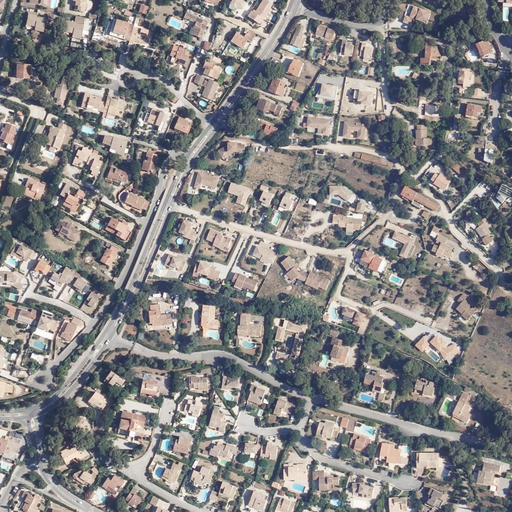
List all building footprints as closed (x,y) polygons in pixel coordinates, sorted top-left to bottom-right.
[(84,5),(84,1),(84,0),(74,0),(73,8),(82,9),(83,5),(84,5)] [(250,10),(247,15),(259,23),(262,18),(264,19),(270,8),(269,7),(271,3),(266,0),(262,0),(256,10),(254,8),(252,11),(250,10)] [(475,19),(476,25),(480,24),(479,17),(477,17),(474,6),(476,5),(474,0),(472,0),(470,0),(471,5),(467,6),(469,20),(475,19)] [(147,6),(140,4),(138,12),(145,14),(147,6)] [(413,25),(415,19),(428,23),(431,11),(414,5),(410,16),(405,15),(403,22),(413,25)] [(31,12),(31,9),(26,8),(24,21),(32,23),(32,24),(42,26),(44,15),(35,14),(35,12),(31,12)] [(184,11),(182,16),(192,20),(192,19),(195,20),(193,24),(192,23),(191,26),(194,28),(192,33),(200,36),(207,21),(192,15),(193,13),(189,12),(188,13),(184,11)] [(108,33),(122,38),(124,33),(112,31),(116,18),(112,17),(108,33)] [(72,21),(73,19),(64,18),(62,28),(70,30),(70,31),(79,33),(82,20),(76,19),(75,21),(72,21)] [(124,33),(125,30),(127,22),(116,18),(112,31),(124,33)] [(299,47),(303,38),(302,38),(304,34),(303,33),(305,27),(302,25),(298,32),(297,31),(291,43),(299,47)] [(335,31),(318,25),(316,34),(325,37),(325,39),(331,41),(335,31)] [(128,39),(127,42),(131,43),(132,41),(133,40),(140,42),(141,41),(147,42),(149,32),(146,31),(147,29),(136,27),(135,28),(131,27),(130,31),(128,39)] [(254,33),(246,27),(243,31),(244,32),(242,36),(235,31),(229,39),(240,47),(246,39),(249,41),(254,33)] [(349,52),(353,53),(355,45),(347,44),(348,41),(343,40),(341,52),(345,53),(349,54),(349,52)] [(493,53),(490,47),(488,48),(484,41),(476,45),(479,52),(477,53),(480,59),(493,53)] [(369,56),(372,57),(373,49),(367,48),(367,44),(363,43),(360,56),(365,57),(368,57),(369,56)] [(432,52),(438,53),(441,53),(441,46),(438,46),(438,43),(427,43),(426,56),(422,55),(422,62),(431,63),(431,56),(432,56),(432,52)] [(170,55),(168,60),(172,61),(173,59),(176,60),(175,61),(182,63),(185,54),(182,53),(184,49),(181,48),(182,47),(172,44),(168,54),(170,55)] [(328,57),(326,61),(334,62),(335,53),(331,52),(328,57)] [(215,69),(217,69),(219,64),(204,59),(200,71),(212,75),(215,69)] [(293,74),(297,76),(304,62),(294,59),(292,63),(291,63),(288,70),(294,72),(293,74)] [(469,67),(457,66),(457,70),(457,71),(457,73),(459,73),(458,84),(463,84),(463,86),(469,87),(470,80),(468,80),(469,72),(468,72),(469,67)] [(37,70),(33,69),(32,69),(29,69),(20,68),(17,68),(16,76),(29,77),(29,74),(37,74),(37,70)] [(68,77),(61,75),(59,82),(66,84),(68,77)] [(273,76),(268,86),(276,91),(281,93),(284,85),(280,83),(282,80),(273,76)] [(210,98),(216,81),(207,77),(201,94),(210,98)] [(55,82),(52,96),(54,96),(53,101),(64,104),(68,85),(55,82)] [(335,100),(338,86),(321,82),(318,96),(335,100)] [(102,110),(105,100),(99,99),(99,97),(94,96),(94,97),(88,95),(89,92),(83,90),(80,105),(85,106),(86,103),(92,104),(92,106),(97,107),(97,108),(102,110)] [(373,91),(355,90),(353,105),(372,106),(373,91)] [(111,93),(107,92),(105,100),(102,110),(101,115),(104,116),(104,114),(106,114),(106,113),(107,110),(115,112),(121,114),(124,103),(117,101),(118,99),(110,97),(111,93)] [(276,107),(263,100),(260,106),(274,113),(273,114),(278,117),(281,111),(276,108),(276,107)] [(293,102),(291,106),(300,110),(301,109),(302,106),(293,102)] [(466,113),(479,116),(481,107),(469,104),(466,113)] [(300,110),(291,106),(289,110),(298,114),(300,110)] [(162,110),(160,109),(158,115),(155,114),(156,113),(147,110),(144,118),(147,119),(159,124),(163,125),(167,113),(163,111),(162,110)] [(187,120),(177,116),(174,124),(188,130),(190,124),(187,123),(187,120)] [(329,121),(307,119),(307,124),(310,125),(310,128),(323,129),(322,134),(327,135),(329,121)] [(6,142),(10,144),(15,131),(12,130),(14,125),(6,122),(4,126),(2,132),(0,131),(0,132),(0,136),(2,138),(1,140),(6,142)] [(277,128),(261,122),(260,125),(265,127),(264,133),(274,137),(277,128)] [(49,139),(47,138),(44,145),(58,150),(61,141),(60,140),(66,126),(59,123),(57,128),(51,126),(48,131),(49,131),(52,132),(49,139)] [(362,132),(365,132),(366,125),(356,124),(356,126),(354,126),(355,124),(345,123),(343,137),(351,138),(351,131),(358,132),(357,139),(362,139),(362,132)] [(429,140),(426,127),(417,129),(418,133),(417,134),(419,144),(417,145),(417,149),(434,147),(433,139),(429,140)] [(112,137),(105,135),(103,142),(110,144),(112,137)] [(128,140),(115,136),(111,147),(125,151),(128,140)] [(230,150),(235,150),(245,151),(246,145),(237,144),(237,142),(233,142),(233,144),(229,144),(220,149),(225,157),(227,155),(226,152),(230,150)] [(90,155),(91,153),(92,150),(82,147),(81,151),(77,150),(73,161),(78,163),(79,162),(81,163),(83,160),(85,154),(90,155)] [(155,152),(142,152),(142,161),(140,161),(140,169),(152,170),(151,157),(155,157),(155,152)] [(100,156),(91,153),(90,155),(89,157),(93,159),(90,165),(89,169),(92,170),(91,171),(97,173),(101,162),(98,160),(100,156)] [(388,161),(361,154),(360,158),(360,159),(389,167),(391,163),(388,162),(388,161)] [(342,160),(338,166),(343,169),(347,163),(342,160)] [(466,172),(456,163),(453,168),(463,176),(466,172)] [(127,172),(109,167),(106,177),(112,179),(113,177),(125,181),(127,172)] [(451,181),(437,171),(430,180),(444,191),(451,181)] [(216,188),(219,177),(198,172),(194,187),(201,188),(202,185),(216,188)] [(28,186),(26,185),(23,192),(28,194),(29,191),(35,193),(34,196),(38,198),(44,183),(36,180),(37,179),(28,176),(26,181),(28,182),(30,183),(28,186)] [(251,189),(231,182),(228,193),(238,196),(236,203),(245,206),(251,189)] [(511,198),(511,188),(502,183),(492,205),(501,209),(507,196),(511,198)] [(74,187),(68,184),(60,197),(66,200),(64,204),(71,208),(70,210),(75,214),(86,195),(80,191),(75,199),(69,195),(74,187)] [(329,185),(330,196),(337,195),(347,202),(353,194),(342,185),(329,185)] [(402,194),(407,197),(411,189),(405,185),(403,189),(404,190),(402,194)] [(411,189),(407,197),(413,201),(414,198),(422,202),(436,211),(439,206),(411,189)] [(269,205),(273,195),(263,191),(259,200),(269,205)] [(291,194),(286,191),(278,206),(289,211),(293,201),(289,199),(291,194)] [(141,209),(142,208),(145,199),(146,199),(128,192),(125,201),(132,204),(132,205),(141,209)] [(414,198),(413,201),(412,204),(419,208),(422,202),(414,198)] [(145,199),(142,208),(146,210),(150,201),(145,199)] [(327,202),(319,200),(317,208),(325,211),(327,202)] [(366,204),(358,202),(356,209),(349,207),(348,210),(364,214),(366,204)] [(362,226),(363,220),(350,219),(350,220),(344,219),(345,216),(334,215),(333,225),(338,225),(338,227),(347,228),(347,229),(353,229),(359,230),(359,226),(362,226)] [(127,228),(127,227),(121,224),(112,219),(110,221),(108,220),(106,224),(109,226),(106,231),(127,242),(132,234),(125,231),(127,228)] [(486,224),(481,228),(478,230),(486,242),(485,242),(489,247),(495,242),(491,236),(494,234),(489,228),(493,226),(487,219),(484,221),(486,224)] [(74,243),(79,233),(80,233),(73,229),(73,230),(70,228),(71,226),(68,224),(67,226),(60,221),(55,230),(67,237),(66,238),(74,243)] [(191,231),(192,228),(193,225),(186,221),(184,225),(183,229),(181,232),(184,234),(189,235),(188,238),(196,241),(199,234),(194,232),(191,231)] [(221,233),(210,228),(205,240),(213,243),(212,246),(223,251),(224,247),(228,249),(232,239),(228,237),(227,239),(223,238),(223,236),(220,235),(221,233)] [(415,240),(394,231),(392,238),(405,244),(400,255),(406,258),(408,253),(412,255),(415,246),(413,245),(415,240)] [(437,253),(442,256),(442,254),(450,258),(452,252),(450,251),(452,248),(445,244),(447,240),(439,236),(436,240),(436,241),(436,242),(439,244),(439,243),(440,244),(439,247),(434,245),(431,251),(437,253)] [(273,264),(277,255),(269,251),(257,245),(252,256),(260,259),(259,261),(266,265),(268,262),(273,264)] [(24,258),(23,260),(27,262),(32,253),(21,246),(19,250),(15,247),(10,254),(14,257),(16,254),(24,258)] [(110,268),(118,251),(111,247),(109,250),(106,249),(99,262),(110,268)] [(369,268),(375,255),(376,253),(373,252),(374,250),(370,248),(369,250),(366,249),(361,259),(362,259),(360,263),(369,268)] [(22,262),(23,260),(24,258),(16,254),(14,257),(22,262)] [(175,267),(177,268),(177,269),(182,271),(186,262),(179,260),(179,258),(169,254),(164,264),(170,267),(169,268),(174,270),(175,267)] [(382,258),(375,255),(369,268),(376,271),(377,270),(382,259),(382,258)] [(311,284),(319,287),(326,290),(330,281),(313,274),(312,276),(309,275),(301,272),(299,273),(297,271),(295,268),(297,267),(289,257),(281,263),(289,272),(292,276),(290,278),(293,282),(297,279),(306,282),(305,284),(310,286),(311,284)] [(385,261),(382,259),(377,270),(381,271),(385,261)] [(46,276),(51,269),(40,262),(36,269),(39,271),(42,273),(46,276)] [(211,265),(200,262),(199,265),(196,264),(192,276),(198,278),(199,273),(208,276),(207,278),(218,281),(221,272),(216,270),(216,268),(210,267),(211,265)] [(20,284),(24,277),(15,272),(14,273),(4,273),(4,277),(0,277),(0,283),(6,284),(6,282),(12,282),(14,284),(13,286),(20,291),(23,286),(20,284)] [(69,284),(73,278),(67,274),(64,272),(61,277),(59,275),(57,277),(53,275),(48,283),(55,288),(53,290),(57,293),(65,282),(69,285),(69,284)] [(256,286),(258,282),(236,272),(231,282),(235,283),(233,288),(240,291),(242,289),(245,290),(246,288),(256,293),(258,288),(256,286)] [(79,277),(75,275),(73,278),(69,284),(76,289),(81,292),(86,285),(78,280),(79,277)] [(99,298),(91,293),(87,301),(90,303),(87,306),(93,309),(99,298)] [(454,297),(449,293),(445,298),(449,302),(454,297)] [(467,297),(464,293),(457,300),(460,303),(456,308),(462,314),(461,315),(467,320),(475,312),(474,312),(476,309),(472,306),(470,308),(469,306),(471,304),(465,299),(467,297)] [(152,323),(153,325),(171,323),(171,313),(160,314),(160,304),(151,305),(152,310),(150,310),(151,323),(152,323)] [(215,309),(202,308),(202,324),(203,324),(203,328),(218,328),(219,319),(214,319),(215,309)] [(364,316),(344,308),(342,315),(354,320),(352,325),(359,327),(364,316)] [(40,320),(41,317),(40,317),(41,314),(33,310),(31,313),(20,310),(19,312),(21,313),(19,318),(22,319),(23,316),(31,319),(30,322),(35,324),(34,326),(37,327),(40,320)] [(44,310),(43,312),(41,317),(40,320),(37,327),(37,329),(42,330),(42,332),(51,335),(53,329),(56,329),(57,325),(51,322),(54,313),(44,310)] [(238,326),(238,334),(247,334),(247,336),(260,336),(260,326),(252,325),(251,327),(249,327),(250,317),(241,316),(240,326),(238,326)] [(63,333),(62,333),(60,337),(66,340),(65,340),(70,342),(75,332),(73,331),(75,327),(69,324),(67,328),(66,327),(63,333)] [(328,335),(337,338),(339,332),(333,330),(333,329),(330,328),(328,335)] [(442,353),(445,359),(449,356),(456,354),(457,353),(454,347),(450,349),(447,344),(440,334),(437,336),(432,331),(429,334),(428,333),(415,345),(422,352),(429,344),(431,341),(441,351),(442,353)] [(340,360),(339,363),(344,364),(349,350),(340,347),(342,341),(334,339),(331,345),(333,346),(330,356),(331,356),(340,360)] [(287,348),(287,351),(295,351),(296,350),(299,350),(299,341),(278,340),(278,348),(280,348),(287,348)] [(276,358),(290,360),(291,354),(277,352),(276,358)] [(222,388),(227,389),(227,385),(235,387),(237,387),(239,379),(232,378),(233,373),(223,370),(222,376),(224,377),(222,388)] [(115,384),(120,387),(125,381),(112,372),(107,379),(110,381),(109,382),(113,386),(115,384)] [(382,382),(384,377),(376,375),(375,377),(367,375),(365,383),(374,386),(373,391),(379,393),(377,400),(382,402),(385,394),(381,393),(384,383),(382,382)] [(195,385),(195,390),(199,390),(199,392),(208,391),(208,385),(212,384),(212,376),(208,376),(208,380),(203,380),(203,382),(200,382),(200,380),(199,378),(192,379),(193,385),(195,385)] [(112,387),(113,386),(109,382),(110,381),(107,379),(105,381),(112,387)] [(146,385),(142,384),(140,393),(156,395),(157,389),(156,389),(157,381),(146,379),(146,385)] [(436,383),(426,380),(425,383),(417,380),(414,388),(423,390),(423,393),(433,395),(436,383)] [(0,382),(0,394),(4,395),(4,393),(12,394),(13,388),(9,387),(9,385),(5,385),(3,384),(3,383),(0,382)] [(248,399),(253,401),(260,405),(266,391),(258,388),(258,387),(252,384),(249,391),(251,392),(248,399)] [(90,401),(93,404),(95,402),(100,407),(99,408),(102,411),(107,405),(104,402),(106,399),(97,392),(90,401)] [(457,417),(456,419),(466,424),(469,417),(467,415),(464,414),(466,410),(467,411),(470,404),(473,398),(463,393),(453,414),(454,415),(457,417)] [(203,399),(197,397),(195,403),(188,401),(186,407),(185,406),(183,411),(187,412),(187,414),(198,417),(199,412),(200,412),(203,399)] [(292,414),(294,407),(295,406),(279,399),(274,412),(280,415),(282,412),(282,409),(288,412),(287,414),(291,416),(292,414)] [(216,426),(221,427),(226,428),(227,423),(224,422),(221,421),(222,418),(224,419),(225,419),(226,415),(219,413),(220,408),(215,407),(210,426),(215,428),(216,426)] [(144,426),(146,416),(123,412),(119,428),(116,427),(115,432),(138,437),(138,441),(143,442),(144,433),(141,432),(141,429),(135,428),(136,425),(144,426)] [(249,418),(248,422),(256,423),(257,415),(241,413),(240,419),(244,420),(244,417),(249,418)] [(80,434),(86,427),(89,424),(80,416),(71,426),(80,434)] [(344,429),(347,420),(341,418),(338,427),(344,429)] [(354,422),(347,420),(344,429),(344,430),(351,432),(354,422)] [(329,437),(327,440),(333,442),(336,432),(331,430),(331,428),(333,424),(323,421),(322,424),(317,422),(314,434),(319,436),(320,435),(329,437)] [(360,438),(361,436),(351,433),(347,444),(352,446),(360,448),(359,452),(364,453),(369,441),(364,439),(360,438)] [(178,450),(177,452),(187,455),(191,441),(179,437),(178,441),(177,444),(175,443),(173,448),(178,450)] [(11,442),(7,441),(0,438),(0,453),(3,454),(3,457),(14,460),(16,453),(15,453),(18,445),(20,445),(21,441),(13,438),(11,442)] [(261,446),(261,445),(256,444),(256,445),(251,444),(252,442),(248,442),(248,444),(245,443),(243,452),(250,453),(250,452),(255,453),(255,451),(260,451),(261,446)] [(266,447),(261,446),(260,451),(259,455),(264,456),(265,453),(270,454),(269,457),(269,459),(275,460),(277,447),(272,446),(272,443),(267,442),(266,447)] [(234,454),(237,448),(227,443),(225,447),(217,444),(216,446),(215,445),(213,448),(212,448),(209,454),(216,457),(217,455),(222,457),(222,454),(227,456),(229,449),(232,450),(231,453),(234,454)] [(386,463),(397,465),(398,458),(399,453),(397,453),(392,452),(392,450),(393,446),(383,444),(382,451),(380,451),(378,459),(386,461),(386,463)] [(70,462),(77,458),(80,457),(81,460),(89,456),(87,453),(86,454),(81,446),(75,449),(71,451),(70,449),(66,451),(66,453),(65,453),(70,462)] [(435,467),(435,454),(415,453),(415,469),(426,469),(426,467),(435,467)] [(490,470),(496,472),(500,473),(501,466),(485,462),(482,472),(479,471),(477,483),(489,486),(489,484),(492,474),(489,473),(490,470)] [(166,468),(163,475),(176,481),(179,474),(177,474),(178,470),(180,470),(182,467),(174,463),(172,467),(174,468),(172,471),(170,470),(166,468)] [(282,480),(287,480),(287,476),(305,476),(304,464),(295,464),(295,465),(295,467),(290,467),(290,465),(290,463),(286,463),(286,464),(283,464),(283,470),(282,470),(282,480)] [(79,474),(81,479),(82,477),(91,482),(92,481),(95,484),(101,474),(100,474),(103,472),(99,466),(95,469),(97,472),(96,475),(91,472),(89,468),(79,474)] [(196,476),(195,480),(202,483),(204,480),(206,481),(210,483),(214,474),(210,472),(212,469),(204,466),(202,471),(196,469),(193,475),(196,476)] [(337,488),(337,478),(332,478),(332,476),(326,476),(326,478),(326,479),(322,480),(322,472),(312,472),(312,480),(317,480),(317,491),(326,491),(326,489),(337,488)] [(105,484),(109,486),(111,484),(120,490),(127,479),(117,473),(115,478),(114,479),(110,477),(105,484)] [(176,481),(163,475),(162,477),(175,483),(176,481)] [(225,480),(220,490),(224,492),(225,491),(231,494),(230,496),(233,498),(238,486),(225,480)] [(366,494),(366,497),(371,498),(372,487),(368,486),(368,485),(365,485),(365,483),(351,484),(353,494),(361,493),(366,494)] [(111,484),(109,486),(118,493),(120,490),(111,484)] [(132,498),(130,501),(134,504),(136,501),(139,503),(144,497),(137,492),(140,488),(136,485),(129,495),(132,498)] [(427,494),(428,495),(431,497),(427,503),(432,506),(433,505),(438,508),(442,501),(444,502),(447,496),(443,494),(442,495),(440,495),(441,493),(430,488),(427,494)] [(219,492),(213,489),(210,496),(217,499),(221,492),(219,492)] [(265,494),(254,489),(248,502),(252,504),(252,506),(262,509),(266,499),(264,498),(265,494)] [(21,509),(26,511),(31,511),(35,507),(39,498),(34,495),(32,498),(28,495),(29,494),(24,491),(21,497),(25,499),(24,502),(25,503),(21,509)] [(94,493),(89,499),(94,501),(98,496),(94,493)] [(158,499),(152,495),(148,502),(154,506),(158,499)] [(431,497),(428,495),(423,504),(431,508),(432,506),(427,503),(431,497)] [(274,507),(283,511),(286,511),(288,511),(293,502),(279,496),(274,507)] [(401,511),(405,511),(405,498),(387,500),(387,511),(401,511)]
